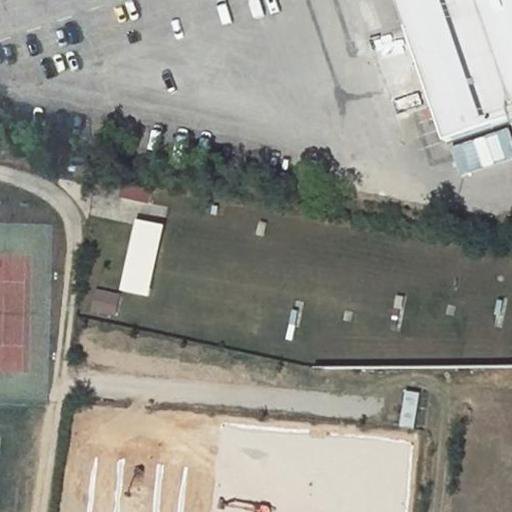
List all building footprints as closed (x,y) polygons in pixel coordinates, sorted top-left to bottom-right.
[(511,0),(396,0),(442,134),(511,110),(511,0)] [(125,181),(123,195),(153,200),(155,186),(125,181)] [(157,295),(170,221),(139,216),(125,290),(157,295)] [(118,316),(124,292),(98,286),(92,311),(118,316)] [(405,388),(400,426),(419,429),(424,390),(405,388)]
